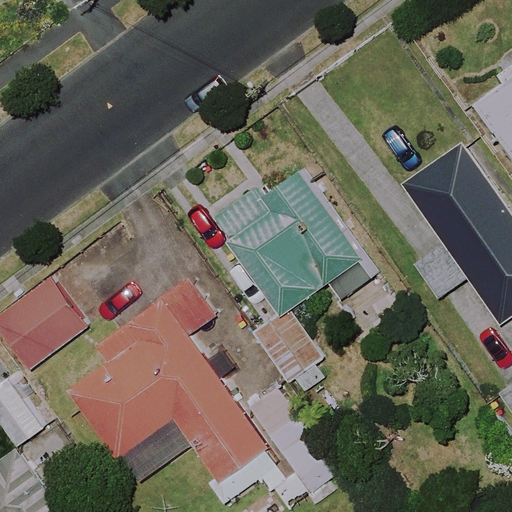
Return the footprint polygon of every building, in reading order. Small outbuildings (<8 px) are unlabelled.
[(511,78),(481,101),(511,145),(511,78)] [(511,316),(511,212),(465,145),(412,181),(453,240),(422,261),(445,294),(473,274),(505,321),(511,316)] [(378,275),(298,160),(218,217),(286,314),(329,284),(340,301),(378,275)] [(0,313),(0,326),(30,369),(94,325),(59,273),(0,313)] [(142,484),(197,445),(218,475),(212,480),(227,502),(267,474),(290,506),(312,489),(251,406),(245,410),(190,334),(218,314),(194,279),(117,334),(93,351),(103,365),(67,391),(120,466),(126,461),(142,484)] [(511,380),(496,390),(511,415),(511,380)] [(251,406),(312,489),(340,470),(280,385),(251,406)] [(106,511),(73,469),(49,487),(19,448),(0,462),(0,511),(106,511)]
